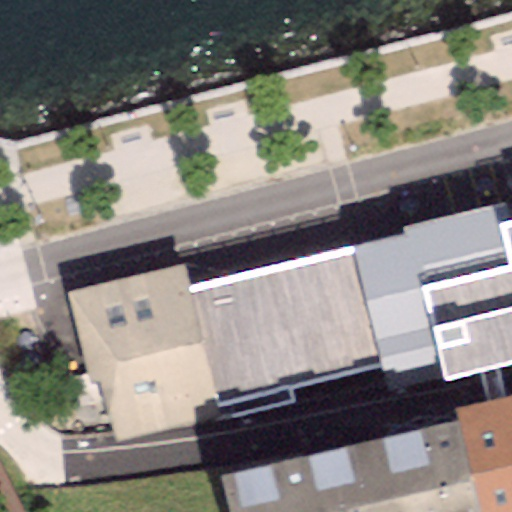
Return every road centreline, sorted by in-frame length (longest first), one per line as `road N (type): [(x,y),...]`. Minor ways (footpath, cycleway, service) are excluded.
road 1 (residential): [(511,380),(83,465),(45,455),(0,412)]
road 2 (residential): [(511,136),(0,271)]
